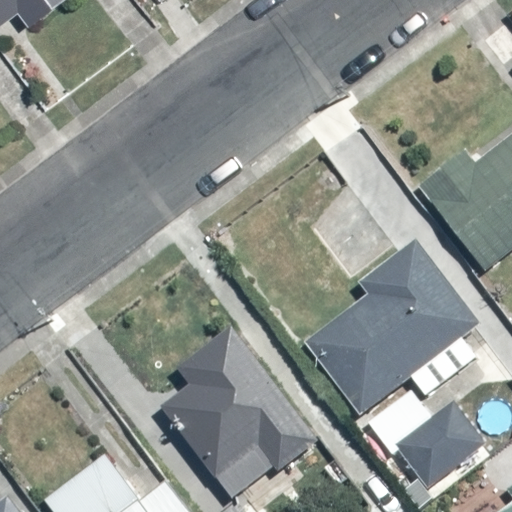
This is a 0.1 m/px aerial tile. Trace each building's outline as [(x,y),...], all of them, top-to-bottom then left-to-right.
[(69,0),(0,0),(0,29),(25,12),(35,25),(69,0)] [(511,255),(511,142),(475,171),(464,156),(424,188),(490,272),(511,255)] [(486,332),(419,245),(363,287),(370,296),(308,342),(368,422),(486,332)] [(168,405),(237,500),(280,469),(286,478),(326,449),(238,328),(185,366),(197,383),(168,405)] [(511,398),(479,422),(511,468),(511,398)] [(56,511),(199,511),(174,477),(141,501),(109,458),(49,502),(56,511)] [(10,500),(0,486),(0,511),(26,511),(15,497),(10,500)]
